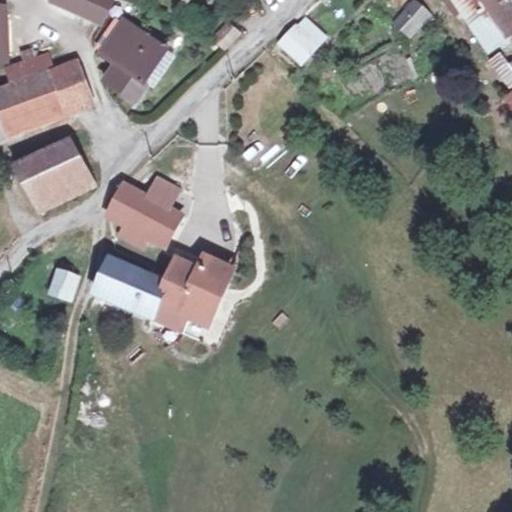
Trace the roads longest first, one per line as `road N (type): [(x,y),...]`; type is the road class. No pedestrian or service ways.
road 1 (unclassified): [(0,280),(36,234),(100,205),(139,148),(302,0)]
road 2 (track): [(100,205),(39,511)]
